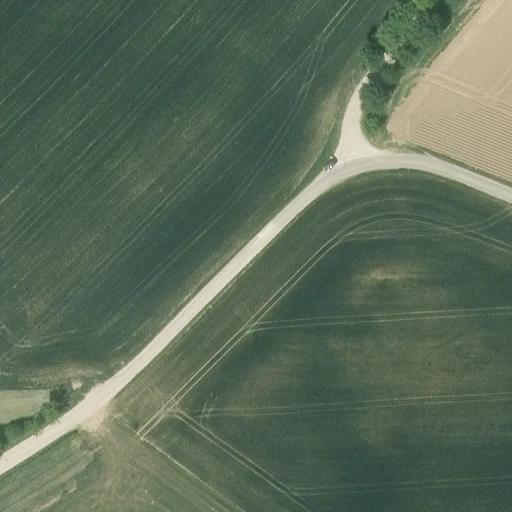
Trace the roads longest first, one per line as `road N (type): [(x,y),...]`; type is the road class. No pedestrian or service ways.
road 1 (track): [(0,465),(118,384),(274,225),(328,175),(352,166)]
road 2 (track): [(352,166),(349,132),(358,104),(439,0)]
road 3 (track): [(511,196),(420,161),(352,166)]
